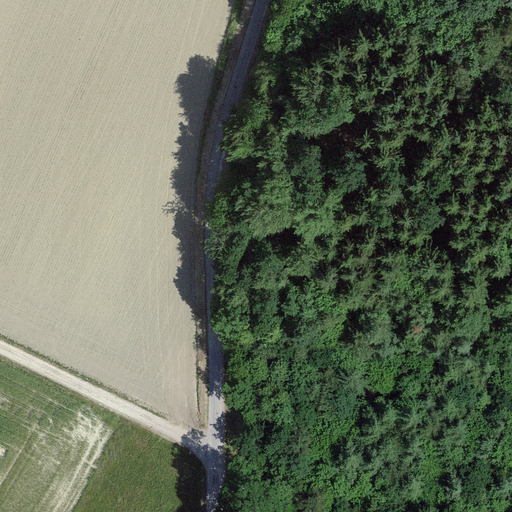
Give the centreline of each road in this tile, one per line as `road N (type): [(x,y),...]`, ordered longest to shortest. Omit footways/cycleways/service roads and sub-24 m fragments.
road 1 (track): [(259,0),(202,203),(214,511)]
road 2 (track): [(0,347),(212,450)]
